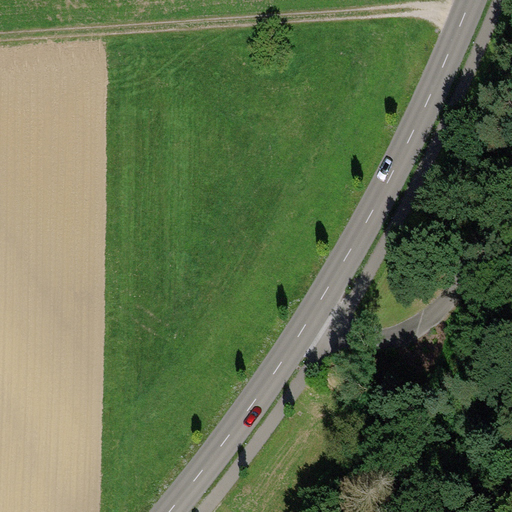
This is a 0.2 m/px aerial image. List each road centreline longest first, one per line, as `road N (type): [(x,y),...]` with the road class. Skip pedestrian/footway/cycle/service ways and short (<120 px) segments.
road 1 (tertiary): [(170,511),(269,387),(341,272),(415,141),(476,0)]
road 2 (track): [(0,36),(472,10)]
